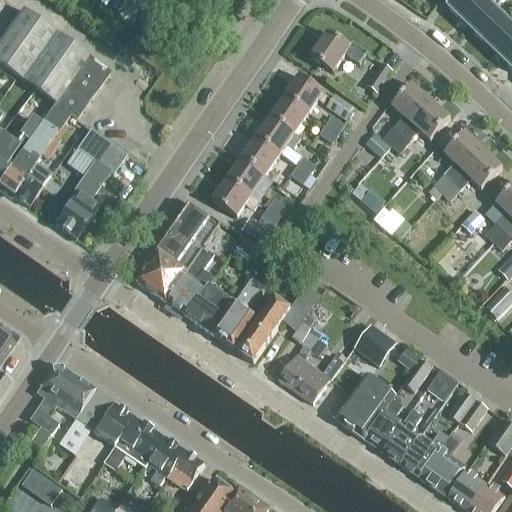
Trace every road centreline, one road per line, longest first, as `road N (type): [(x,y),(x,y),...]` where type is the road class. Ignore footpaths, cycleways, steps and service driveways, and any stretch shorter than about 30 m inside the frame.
road 1 (residential): [(429,511),(98,281)]
road 2 (residential): [(98,281),(295,0)]
road 3 (residential): [(55,348),(291,511)]
road 4 (residential): [(511,127),(355,0)]
